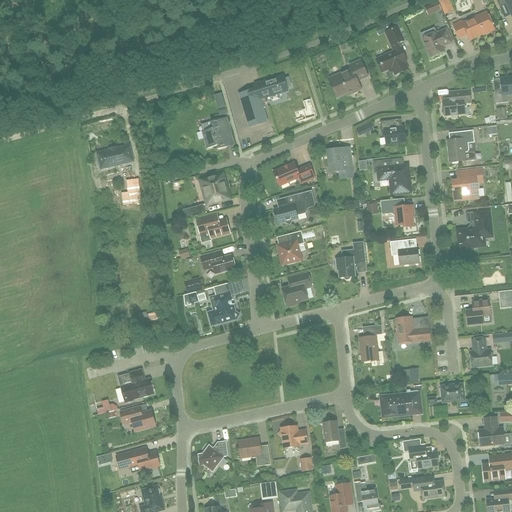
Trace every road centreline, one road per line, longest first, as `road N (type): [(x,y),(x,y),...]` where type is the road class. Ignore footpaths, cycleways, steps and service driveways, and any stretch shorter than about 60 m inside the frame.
road 1 (residential): [(301,49),(70,121)]
road 2 (residential): [(430,283),(440,266),(419,87)]
road 3 (residential): [(453,511),(460,493),(444,442),(431,433),(375,437),(358,428),(347,394)]
road 4 (residential): [(180,429),(347,394)]
road 5 (residential): [(259,330),(248,166)]
road 6 (residential): [(419,0),(301,49)]
